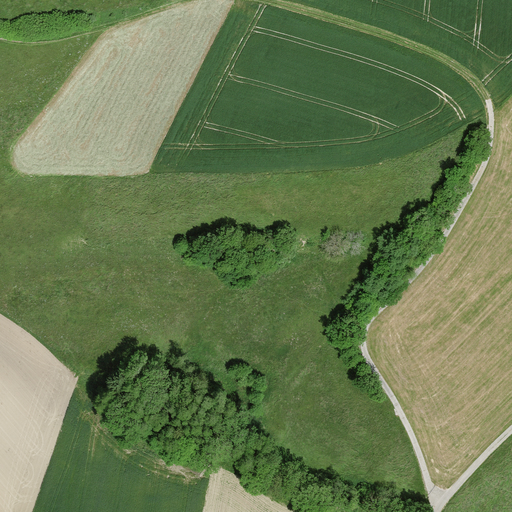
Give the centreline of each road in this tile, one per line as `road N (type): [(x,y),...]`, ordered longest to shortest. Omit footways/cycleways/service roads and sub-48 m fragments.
road 1 (track): [(439,506),(362,340),(369,319),(412,277),(479,174),(489,149),(488,102),(447,60),(345,19),(264,0)]
road 2 (track): [(191,0),(71,36),(0,36)]
